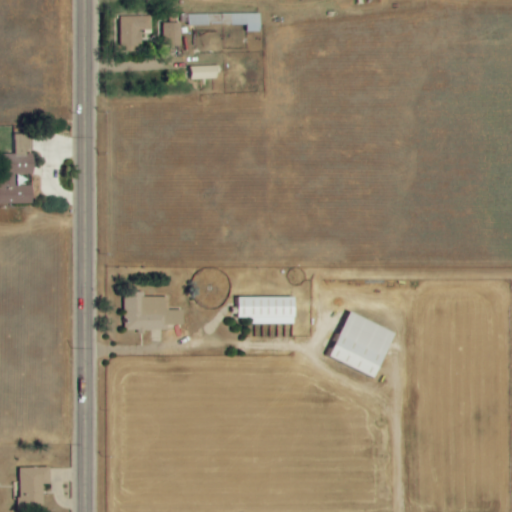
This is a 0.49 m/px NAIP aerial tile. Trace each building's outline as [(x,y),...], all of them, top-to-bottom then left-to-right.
[(255,32),(255,14),(185,15),(185,25),(241,24),(242,32),(255,32)] [(147,16),(115,17),(116,49),(137,49),(136,31),(148,30),(147,16)] [(167,46),(177,46),(176,23),(166,23),(167,46)] [(185,68),(186,80),(211,79),(210,67),(185,68)] [(0,204),(27,204),(27,186),(10,186),(10,175),(28,175),(28,156),(0,155),(0,204)] [(177,310),(163,310),(162,298),(140,298),(140,292),(121,293),(121,331),(164,330),(164,326),(177,325),(177,310)] [(286,297),(230,298),(231,319),(244,319),(244,325),(286,324),(286,297)] [(386,332),(340,313),(320,359),(365,378),(386,332)] [(51,484),(50,467),(19,468),(21,511),(43,511),(42,484),(51,484)]
